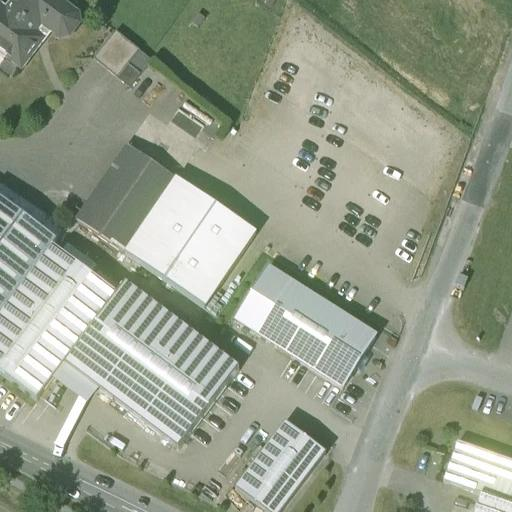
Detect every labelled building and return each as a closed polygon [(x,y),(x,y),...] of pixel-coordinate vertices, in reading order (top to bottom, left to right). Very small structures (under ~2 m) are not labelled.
[(52,0),(16,0),(1,21),(0,20),(0,54),(7,59),(5,61),(19,72),(37,49),(28,42),(43,22),(50,27),(52,34),(59,39),(68,38),(76,26),(75,18),(52,0)] [(139,54),(115,35),(93,62),(117,82),(129,67),(139,54)] [(418,61),(399,46),(391,56),(408,71),(418,61)] [(151,64),(139,54),(129,67),(141,77),(151,64)] [(129,67),(117,82),(130,91),(141,77),(129,67)] [(165,80),(156,74),(142,91),(151,99),(165,80)] [(127,149),(75,225),(125,259),(177,184),(127,149)] [(256,238),(177,184),(125,259),(205,314),(256,238)] [(66,232),(0,187),(0,212),(52,251),(66,232)] [(0,212),(0,320),(52,251),(0,212)] [(52,251),(0,320),(0,377),(37,405),(52,384),(64,368),(100,394),(179,454),(240,375),(126,288),(117,300),(52,251)] [(376,341),(268,273),(235,324),(343,392),(355,373),(360,376),(368,364),(363,361),(376,341)] [(100,394),(64,368),(52,384),(87,411),(100,394)] [(286,428),(236,494),(259,511),(285,511),(326,458),(286,428)] [(511,511),(511,465),(457,446),(443,486),(481,499),(476,511),(511,511)]
